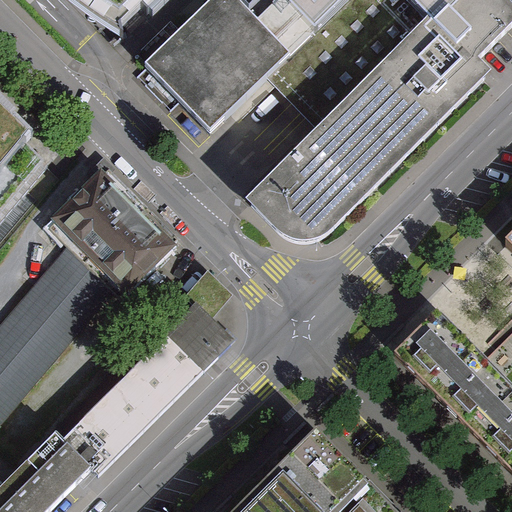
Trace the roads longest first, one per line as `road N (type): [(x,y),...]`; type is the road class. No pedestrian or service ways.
road 1 (residential): [(0,20),(301,326)]
road 2 (residential): [(511,114),(301,326)]
road 3 (residential): [(301,326),(113,511)]
road 4 (residential): [(301,326),(484,511)]
